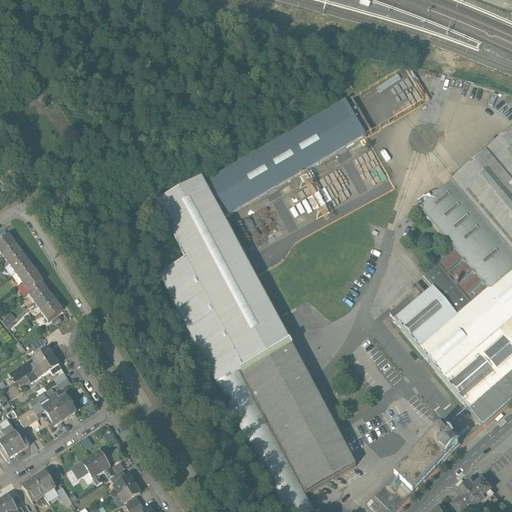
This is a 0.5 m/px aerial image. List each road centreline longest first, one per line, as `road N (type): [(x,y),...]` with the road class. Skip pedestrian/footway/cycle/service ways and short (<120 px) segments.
road 1 (track): [(217,50),(19,202)]
road 2 (residential): [(217,511),(91,313)]
road 3 (residential): [(91,313),(19,202)]
road 4 (secondary): [(511,422),(417,511)]
road 5 (residential): [(0,481),(108,411)]
